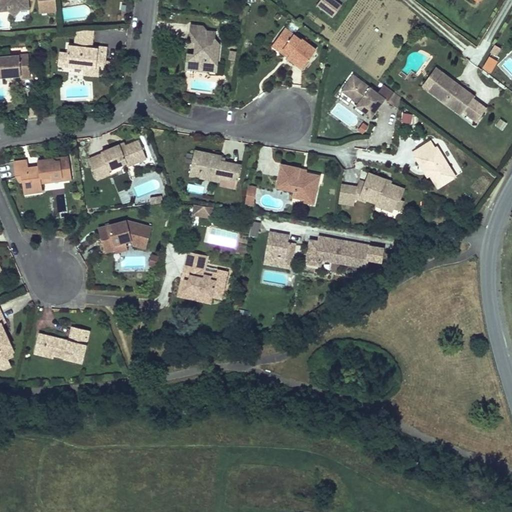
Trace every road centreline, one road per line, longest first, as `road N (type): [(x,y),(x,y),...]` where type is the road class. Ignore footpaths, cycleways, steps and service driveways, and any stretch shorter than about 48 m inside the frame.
road 1 (residential): [(286,114),(254,133),(188,123),(131,98)]
road 2 (tertiary): [(492,239),(491,311),(511,388)]
road 3 (residential): [(131,98),(97,118),(0,131)]
